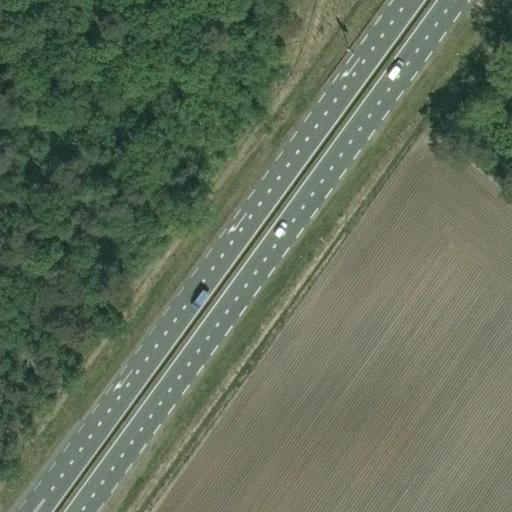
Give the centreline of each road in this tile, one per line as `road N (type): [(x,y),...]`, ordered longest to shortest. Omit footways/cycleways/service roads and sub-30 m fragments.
road 1 (trunk): [(72,511),(445,0)]
road 2 (trunk): [(416,0),(51,500)]
